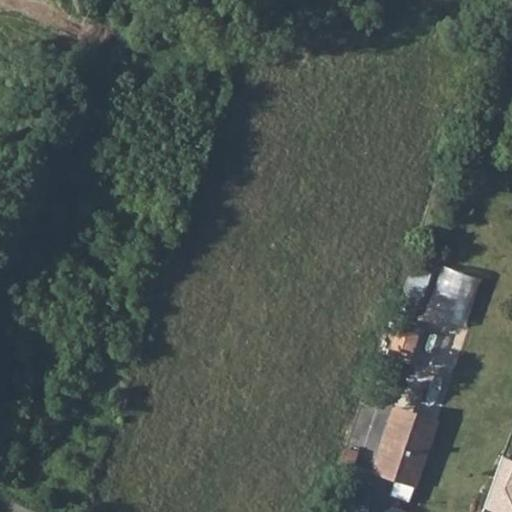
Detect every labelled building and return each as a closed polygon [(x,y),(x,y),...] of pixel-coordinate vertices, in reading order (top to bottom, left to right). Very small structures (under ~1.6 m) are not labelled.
[(461,323),(478,277),(442,264),(425,310),(461,323)] [(420,296),(427,273),(409,267),(402,290),(420,296)] [(391,406),(385,420),(427,436),(432,422),(391,406)] [(385,420),(366,472),(408,488),(427,436),(385,420)] [(511,511),(511,460),(504,457),(484,504),(502,511),(511,511)]
